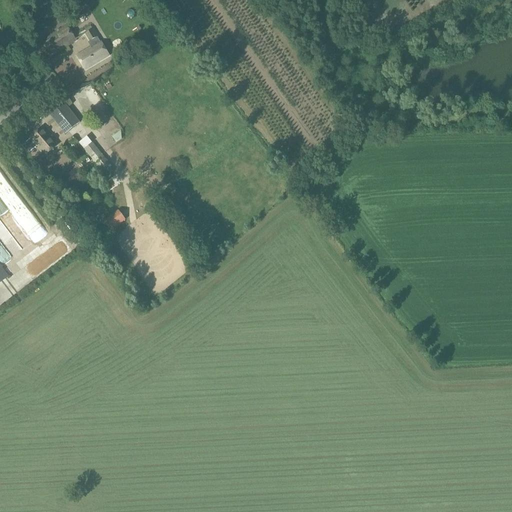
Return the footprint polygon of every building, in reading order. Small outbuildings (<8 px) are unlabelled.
[(47,2),(46,3),(43,0),(28,0),(33,7),(32,9),(34,11),(38,9),(45,20),(55,14),(47,2)] [(76,42),(77,41),(66,25),(40,43),(51,59),(68,48),(70,51),(78,45),(76,42)] [(109,56),(100,42),(96,45),(94,40),(98,37),(93,30),(85,34),(90,41),(88,43),(90,46),(91,45),(92,47),(77,56),(86,70),(109,56)] [(65,134),(77,125),(58,100),(46,109),(65,134)] [(43,128),(30,139),(44,156),(58,145),(43,128)] [(17,132),(8,139),(22,159),(32,152),(17,132)] [(109,136),(111,142),(121,138),(119,132),(109,136)] [(102,173),(111,166),(93,143),(84,150),(102,173)] [(45,174),(37,164),(30,170),(38,179),(38,178),(41,182),(45,178),(43,175),(45,174)] [(111,232),(126,221),(118,210),(103,222),(111,232)] [(0,266),(0,297),(15,285),(0,266)]
